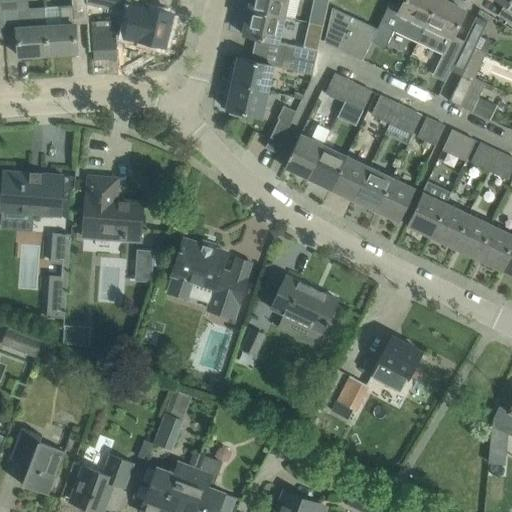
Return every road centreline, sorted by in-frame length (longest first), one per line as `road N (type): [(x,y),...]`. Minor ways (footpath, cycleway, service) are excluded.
road 1 (residential): [(511,325),(303,220),(177,115)]
road 2 (residential): [(177,115),(120,97),(0,105)]
road 3 (residential): [(177,115),(201,83),(219,0)]
